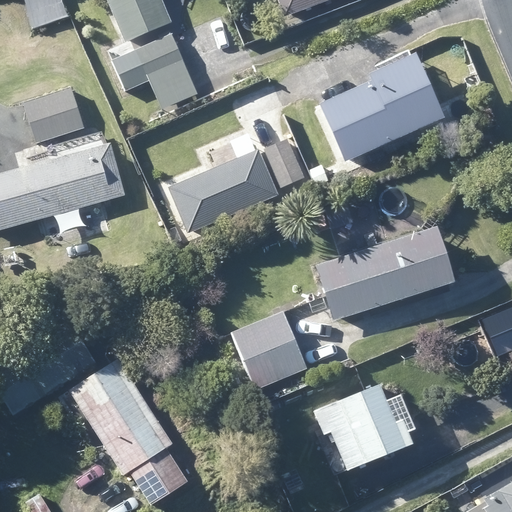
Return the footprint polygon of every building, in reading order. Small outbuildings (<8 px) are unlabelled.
[(165,0),(109,0),(124,33),(128,43),(175,23),(165,0)] [(281,0),(282,1),(286,11),(288,17),(333,0),(281,0)] [(163,109),(200,94),(175,36),(173,31),(160,36),(162,39),(136,50),(149,82),(151,81),(163,109)] [(348,163),(450,118),(421,53),(412,57),(377,73),(373,74),(376,81),(363,86),(356,89),(322,104),(348,163)] [(290,104),(281,82),(280,79),(238,97),(249,122),(290,104)] [(26,109),(38,145),(86,129),(73,87),(25,103),(26,109)] [(0,231),(127,197),(113,145),(27,168),(19,170),(0,175),(0,231)] [(271,205),(263,188),(250,195),(258,211),(271,205)] [(336,322),(460,282),(442,226),(434,228),(339,259),(318,265),(328,297),(336,322)] [(257,391),(309,370),(312,369),(288,311),(234,333),(257,391)] [(72,318),(0,363),(0,389),(16,414),(99,361),(72,318)] [(133,470),(148,494),(156,505),(191,484),(168,447),(174,443),(122,360),(61,399),(92,448),(104,441),(111,451),(126,475),(133,470)] [(414,437),(406,419),(399,422),(382,383),(322,408),(325,416),(328,421),(349,473),(418,444),(414,437)] [(511,511),(511,482),(486,498),(487,499),(484,501),(467,511),(511,511)]
